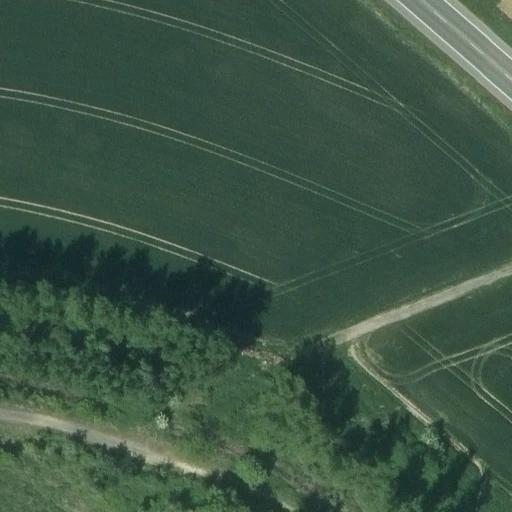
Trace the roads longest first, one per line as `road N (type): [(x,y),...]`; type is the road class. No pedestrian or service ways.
road 1 (track): [(511,271),(296,353)]
road 2 (track): [(310,383),(460,511)]
road 3 (track): [(138,445),(283,511)]
road 4 (track): [(138,445),(0,413)]
road 5 (primary): [(417,0),(511,80)]
